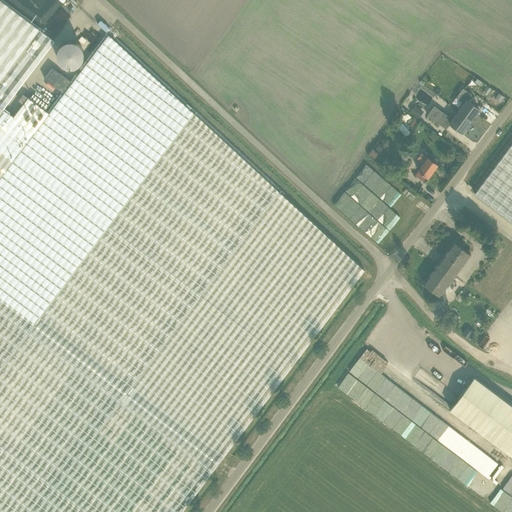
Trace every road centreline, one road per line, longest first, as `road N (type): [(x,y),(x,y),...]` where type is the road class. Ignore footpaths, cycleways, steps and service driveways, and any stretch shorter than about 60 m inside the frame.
road 1 (unclassified): [(390,268),(102,0)]
road 2 (unclassified): [(206,511),(390,268)]
road 3 (unclassified): [(390,268),(511,106)]
road 4 (unclassified): [(511,375),(436,325),(390,268)]
